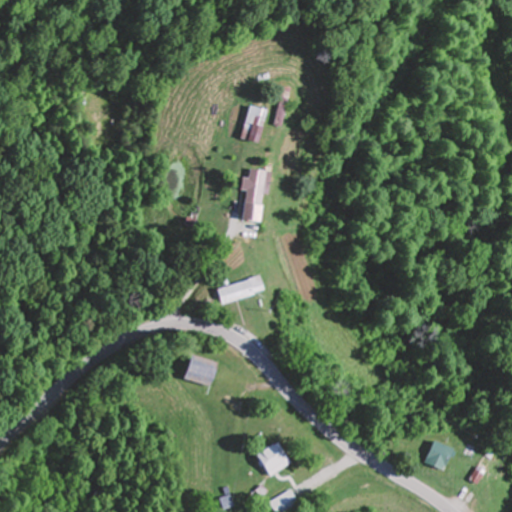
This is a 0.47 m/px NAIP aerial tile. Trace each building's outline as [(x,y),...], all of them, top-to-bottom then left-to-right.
[(269,121),(275,121),(278,93),(272,92),(269,121)] [(251,143),(258,111),(244,108),(237,140),(251,143)] [(258,172),(243,170),(242,180),(237,179),(236,189),(239,190),(236,220),(252,222),(258,172)] [(257,292),(252,276),(211,290),(216,305),(257,292)] [(178,379),(206,388),(214,364),(187,355),(178,379)] [(285,464),(270,442),(249,456),(263,478),(285,464)] [(415,463),(436,472),(445,450),(425,442),(415,463)]
